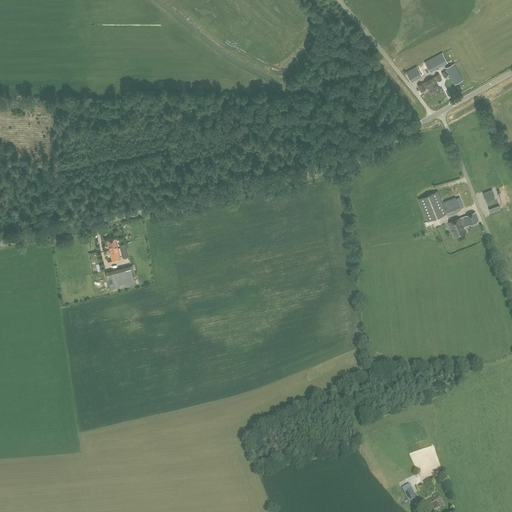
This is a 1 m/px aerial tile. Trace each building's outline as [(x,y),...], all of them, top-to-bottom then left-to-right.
[(430,71),(447,62),(442,52),(424,61),(430,71)] [(445,68),(454,84),(462,80),(454,63),(445,68)] [(417,66),(406,72),(411,82),(422,76),(417,66)] [(433,77),(429,79),(424,82),(425,82),(422,83),(418,85),(421,91),(425,89),(428,87),(432,95),(440,90),(436,81),(438,80),(438,81),(442,79),(439,74),(435,75),(435,76),(433,77)] [(485,200),(495,197),(492,189),(482,193),(485,200)] [(468,190),(460,193),(465,208),(473,206),(468,190)] [(447,214),(438,191),(418,199),(427,222),(447,214)] [(457,196),(455,197),(443,201),(448,214),(460,210),(460,208),(462,208),(457,196)] [(448,222),(449,224),(452,232),(452,231),(454,237),(456,237),(464,235),(464,234),(466,233),(465,231),(466,231),(465,227),(478,221),(474,212),(448,222)] [(117,247),(115,239),(107,241),(109,249),(112,261),(121,259),(118,247),(117,247)] [(125,243),(119,244),(122,258),(128,257),(125,243)] [(135,283),(132,273),(134,272),(132,265),(130,266),(130,265),(107,272),(111,289),(135,283)] [(402,488),(404,492),(409,502),(411,501),(412,503),(409,504),(412,507),(414,510),(421,506),(410,484),(402,488)] [(440,508),(444,506),(438,494),(433,497),(433,498),(426,501),(431,511),(439,506),(440,508)]
